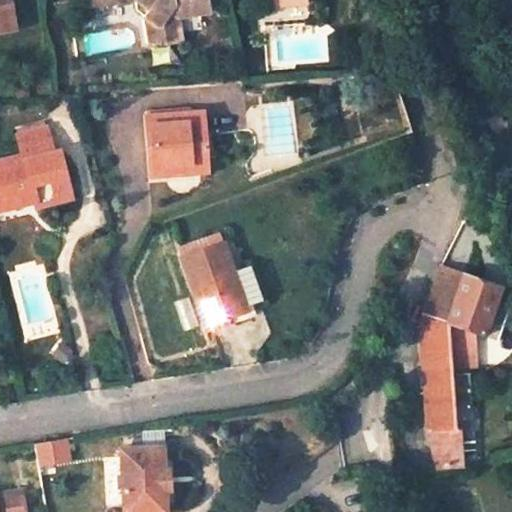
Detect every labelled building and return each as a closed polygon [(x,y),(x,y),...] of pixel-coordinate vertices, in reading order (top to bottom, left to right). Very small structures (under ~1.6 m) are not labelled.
[(0,0),(0,30),(10,29),(4,0),(0,0)] [(86,0),(88,10),(102,7),(104,1),(111,0),(122,0),(123,3),(137,0),(148,9),(145,16),(147,18),(159,27),(162,43),(182,40),(181,31),(202,28),(199,13),(209,11),(207,0),(86,0)] [(510,33),(511,25),(511,0),(493,0),(489,16),(493,28),(510,33)] [(162,43),(159,27),(147,18),(152,45),(162,43)] [(151,169),(213,165),(209,110),(147,114),(151,169)] [(75,199),(61,153),(55,154),(48,128),(18,136),(24,157),(0,164),(0,206),(36,196),(38,204),(40,210),(75,199)] [(213,165),(151,169),(151,180),(214,176),(213,165)] [(36,196),(0,206),(0,214),(38,204),(36,196)] [(245,311),(221,243),(181,257),(205,326),(245,311)] [(479,339),(493,287),(440,268),(431,290),(419,324),(418,326),(421,383),(424,430),(436,473),(455,468),(443,329),(479,339)] [(35,441),(38,465),(72,461),(69,437),(35,441)] [(169,490),(168,471),(162,471),(161,447),(120,450),(122,511),(164,511),(163,489),(169,490)] [(0,511),(24,511),(21,489),(0,492),(0,511)]
